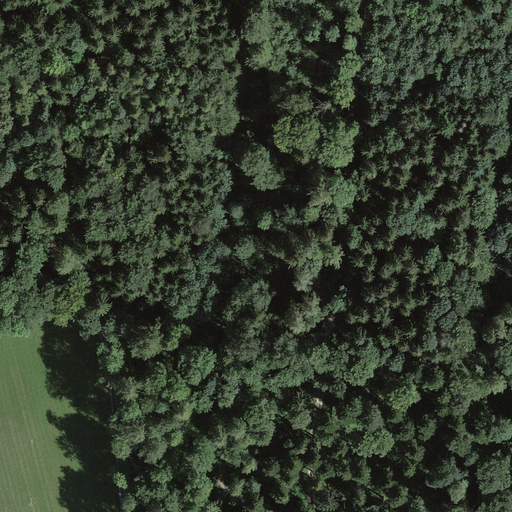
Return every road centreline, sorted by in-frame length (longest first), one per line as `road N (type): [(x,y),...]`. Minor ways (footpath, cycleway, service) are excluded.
road 1 (track): [(213,511),(226,391),(241,0)]
road 2 (track): [(477,511),(487,427),(484,289),(511,133)]
road 3 (track): [(326,338),(364,0)]
road 4 (track): [(78,0),(72,183),(64,219),(46,240)]
road 5 (track): [(90,311),(112,390),(123,511)]
road 6 (track): [(223,511),(263,420),(326,338)]
road 7 (track): [(311,511),(309,455),(326,338)]
road 8 (track): [(90,311),(46,240),(0,236)]
